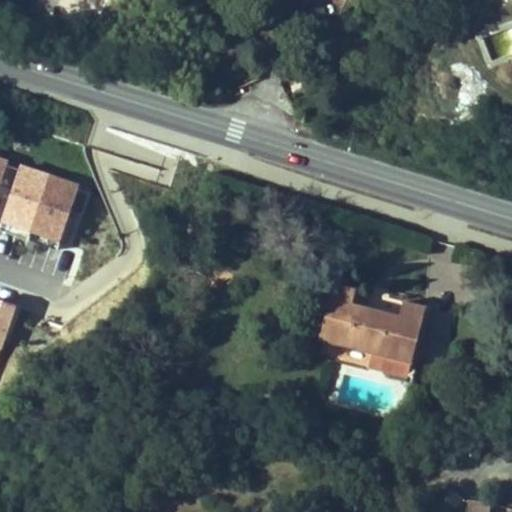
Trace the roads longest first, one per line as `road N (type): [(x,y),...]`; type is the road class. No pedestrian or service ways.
road 1 (secondary): [(511,213),(0,58)]
road 2 (unknown): [(234,132),(302,26)]
